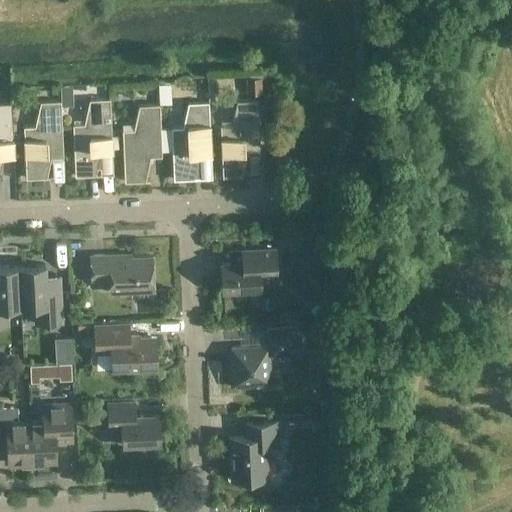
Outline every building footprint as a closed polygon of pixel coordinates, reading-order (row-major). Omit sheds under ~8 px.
[(178,81),(165,82),(167,102),(179,101),(178,81)] [(73,124),(75,176),(96,175),(101,151),(112,150),(110,98),(90,99),(84,123),(73,124)] [(221,125),(223,177),(244,176),(249,152),(260,151),(258,99),(237,100),(232,125),(221,125)] [(24,126),(26,178),(47,177),(52,153),(63,152),(61,100),(40,101),(35,126),(24,126)] [(171,127),(174,179),(194,178),(200,154),(211,154),(209,102),(188,103),(183,127),(171,127)] [(0,168),(3,155),(14,155),(12,103),(0,103),(0,168)] [(122,130),(125,182),(145,181),(151,156),(162,156),(160,104),(139,105),(134,129),(122,130)] [(221,264),(223,290),(260,289),(260,276),(276,275),(275,247),(244,249),(245,263),(221,264)] [(108,279),(109,292),(154,290),(153,256),(123,257),(123,254),(90,256),(92,280),(108,279)] [(45,264),(19,265),(21,305),(35,304),(36,323),(62,322),(59,276),(46,276),(45,264)] [(21,305),(19,265),(0,266),(0,324),(8,324),(7,306),(21,305)] [(94,325),(95,352),(111,351),(111,370),(158,368),(156,336),(130,337),(130,323),(94,325)] [(230,369),(231,387),(250,386),(250,384),(271,383),(269,355),(295,354),(293,327),(267,329),(268,346),(232,347),(233,369),(230,369)] [(43,421),(30,422),(32,462),(56,461),(55,441),(72,440),(71,402),(42,404),(43,421)] [(122,427),(122,445),(161,443),(160,415),(136,417),(135,402),(107,404),(108,427),(122,427)] [(32,462),(30,422),(18,422),(17,406),(0,407),(0,442),(7,442),(8,463),(32,462)] [(290,415),(290,425),(310,424),(309,414),(290,415)] [(246,423),(247,437),(230,438),(231,480),(269,478),(267,446),(279,445),(278,422),(246,423)]
